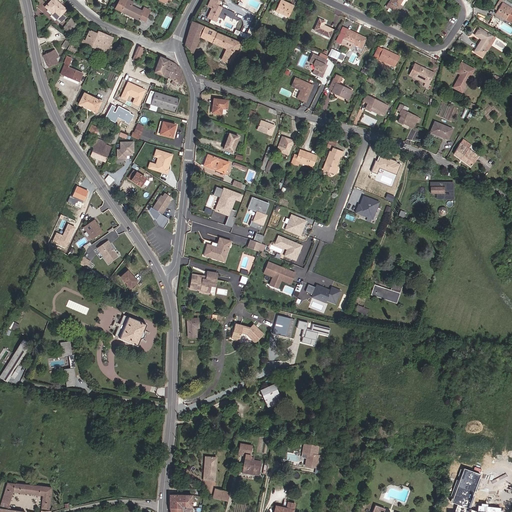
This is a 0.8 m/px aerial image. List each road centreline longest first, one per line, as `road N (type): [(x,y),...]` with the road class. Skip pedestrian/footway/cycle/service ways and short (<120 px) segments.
road 1 (secondary): [(161,277),(59,124),(38,70),(26,0)]
road 2 (secondary): [(162,505),(173,329),(161,277)]
road 3 (residential): [(161,277),(177,257),(191,82)]
road 4 (residential): [(368,132),(191,82)]
road 5 (residential): [(325,0),(434,48),(462,17),(458,0)]
road 6 (residential): [(511,198),(368,132)]
road 7 (residential): [(73,0),(99,22),(180,51)]
